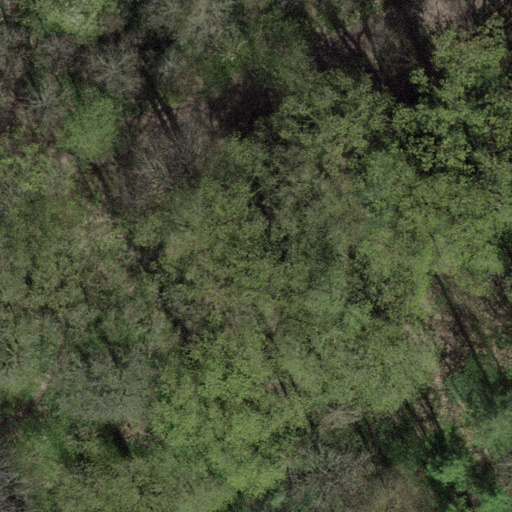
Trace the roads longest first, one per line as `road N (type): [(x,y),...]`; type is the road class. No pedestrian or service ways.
road 1 (track): [(0,162),(127,133),(458,0)]
road 2 (track): [(281,511),(66,233),(0,186)]
